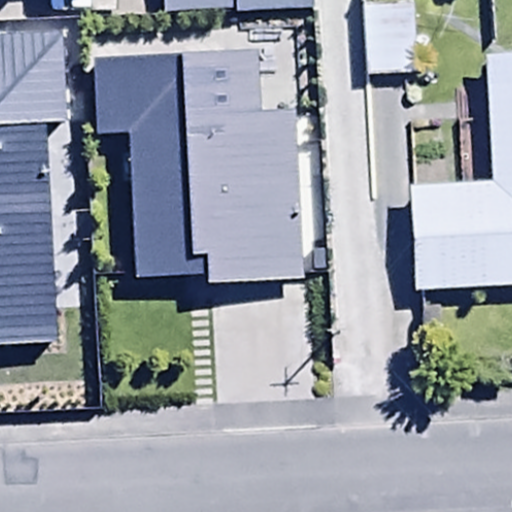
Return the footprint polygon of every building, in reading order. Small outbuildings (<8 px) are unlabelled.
[(225,9),(224,0),(155,0),(156,13),(189,11),(225,9)] [(195,138),(220,136),(295,132),(291,65),(311,63),(307,0),(224,0),(225,9),(189,11),(194,100),(195,138)] [(358,75),(411,74),(410,0),(395,0),(357,1),(358,75)] [(402,186),(407,289),(511,283),(511,48),(477,51),(484,182),(402,186)] [(195,138),(194,100),(0,110),(0,127),(4,206),(0,205),(0,282),(30,281),(33,327),(178,319),(171,196),(223,193),(220,136),(195,138)]
